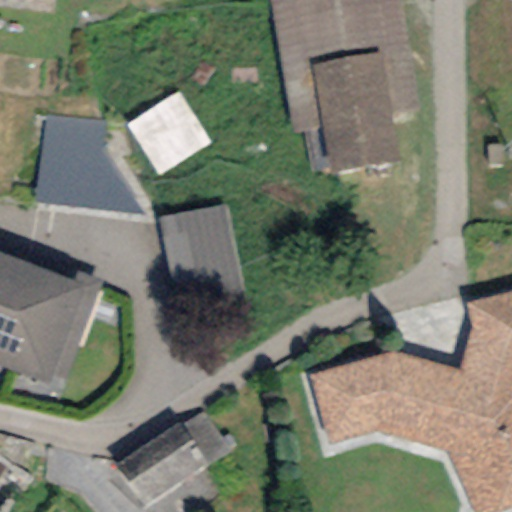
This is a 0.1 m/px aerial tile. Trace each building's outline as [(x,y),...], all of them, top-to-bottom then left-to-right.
[(398,0),(271,0),(292,134),(304,132),(310,170),(330,167),(331,173),(400,162),(392,113),(416,110),(398,0)] [(213,142),(179,89),(125,123),(159,176),(213,142)] [(108,122),(43,116),(33,199),(147,215),(104,149),(108,122)] [(225,204),(159,218),(180,316),(246,301),(225,204)] [(74,280),(0,253),(0,365),(62,388),(101,282),(77,273),(74,280)] [(511,290),(465,303),(471,325),(458,370),(390,352),(308,374),(329,447),(379,431),(448,454),(475,511),(502,511),(511,508),(511,290)] [(202,412),(178,423),(208,465),(230,450),(202,412)] [(178,423),(117,466),(149,511),(189,511),(219,492),(202,469),(208,465),(178,423)]
